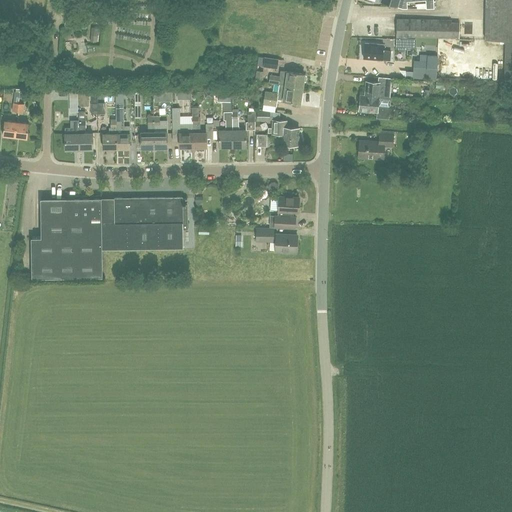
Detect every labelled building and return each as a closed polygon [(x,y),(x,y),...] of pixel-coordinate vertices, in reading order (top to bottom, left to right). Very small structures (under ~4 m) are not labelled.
[(433,0),(382,0),(382,2),(400,7),(407,8),(407,1),(426,0),(426,8),(434,8),(433,0)] [(506,40),(511,40),(511,0),(486,0),(485,40),(506,40)] [(244,15),(240,37),(289,45),(292,23),(244,15)] [(86,29),(87,17),(72,16),(72,21),(67,21),(65,22),(64,23),(64,26),(65,26),(67,27),(71,27),(86,29)] [(459,38),(460,22),(452,21),(397,19),(396,37),(451,38),(459,38)] [(408,47),(408,39),(397,38),(396,46),(408,47)] [(390,60),(391,51),(383,50),(384,44),(365,42),(364,58),(382,60),(382,59),(390,60)] [(437,68),(438,56),(421,55),(421,61),(415,60),(414,68),(413,76),(436,78),(437,68)] [(278,68),(279,59),(259,56),(257,65),(264,66),(278,68)] [(459,72),(458,65),(445,67),(445,74),(459,72)] [(279,84),(302,87),(304,74),(281,71),(280,77),(270,76),(269,82),(279,84)] [(365,96),(390,97),(391,84),(391,78),(380,77),(378,77),(378,83),(366,82),(365,96)] [(300,106),(302,87),(279,84),(278,94),(265,92),(264,98),(263,110),(271,111),(275,111),(277,100),(293,102),(293,105),(300,106)] [(213,101),(213,93),(193,93),(193,101),(213,101)] [(324,93),(306,93),(305,108),(324,109),(324,93)] [(390,97),(365,96),(361,95),(360,97),(358,97),(358,102),(359,103),(360,103),(359,111),(377,112),(377,118),(389,119),(391,97),(390,97)] [(103,149),(117,149),(117,108),(116,108),(116,120),(111,120),(111,127),(109,127),(109,134),(103,134),(103,149)] [(130,134),(130,126),(124,126),(124,108),(117,108),(117,149),(130,148),(130,134)] [(193,124),(180,124),(180,108),(172,108),(173,129),(180,129),(180,148),(193,147),(193,124)] [(271,111),(263,110),(254,108),(254,111),(255,111),(255,121),(257,121),(270,121),(271,111)] [(206,147),(206,131),(200,131),(200,117),(198,117),(198,109),(192,109),(193,124),(193,147),(206,147)] [(79,111),(79,120),(79,149),(93,149),(93,134),(85,134),(85,128),(86,128),(86,111),(79,111)] [(226,120),(226,130),(219,130),(219,147),(234,147),(233,130),(232,130),(232,120),(232,111),(227,112),(223,112),(224,120),(226,120)] [(154,117),(154,148),(168,148),(167,132),(168,132),(168,120),(160,120),(160,116),(154,117)] [(154,148),(154,117),(148,117),(148,126),(148,129),(144,130),(144,132),(141,132),(141,148),(154,148)] [(79,120),(71,120),(72,129),(72,134),(65,134),(66,150),(79,149),(79,120)] [(288,134),(289,127),(286,127),(286,121),(273,120),(273,128),(268,128),(268,133),(272,133),(272,134),(279,134),(283,134),(283,133),(288,134)] [(15,137),(17,122),(5,121),(3,136),(15,137)] [(17,122),(15,137),(27,138),(29,123),(17,122)] [(283,134),(279,134),(278,140),(282,141),(282,145),(291,145),(291,147),(300,148),(301,140),(299,140),(299,128),(289,127),(288,134),(283,133),(283,134)] [(233,130),(234,147),(246,147),(246,130),(233,130)] [(393,146),(394,133),(380,133),(379,141),(360,140),(359,157),(384,159),(384,146),(393,146)] [(264,147),(265,135),(257,135),(257,147),(264,147)] [(278,207),(299,208),(300,198),(279,196),(278,207)] [(183,203),(184,197),(42,199),(42,237),(32,237),(33,277),(103,276),(102,249),(184,248),(184,229),(188,229),(188,205),(187,205),(187,203),(183,203)] [(299,212),(299,208),(278,207),(278,211),(280,211),(280,215),(275,215),(275,216),(270,215),(270,227),(295,228),(296,216),(292,216),(292,212),(299,212)] [(274,241),(274,228),(257,228),(257,241),(274,241)] [(297,252),(298,235),(277,234),(276,251),(297,252)]
